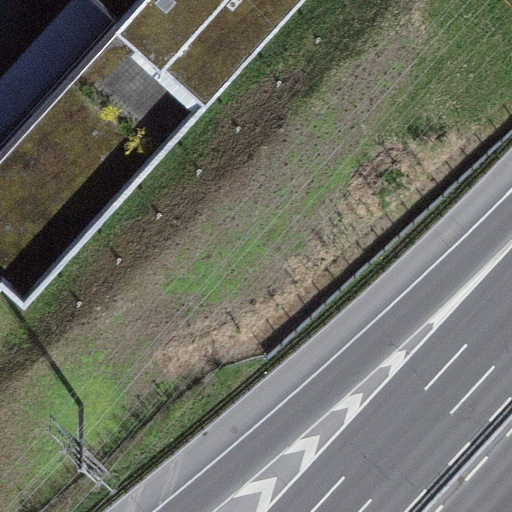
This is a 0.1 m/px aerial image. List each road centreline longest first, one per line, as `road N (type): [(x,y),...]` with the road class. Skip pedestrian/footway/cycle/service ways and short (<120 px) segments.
road 1 (motorway): [(511,238),(179,511)]
road 2 (motorway): [(511,308),(332,511)]
